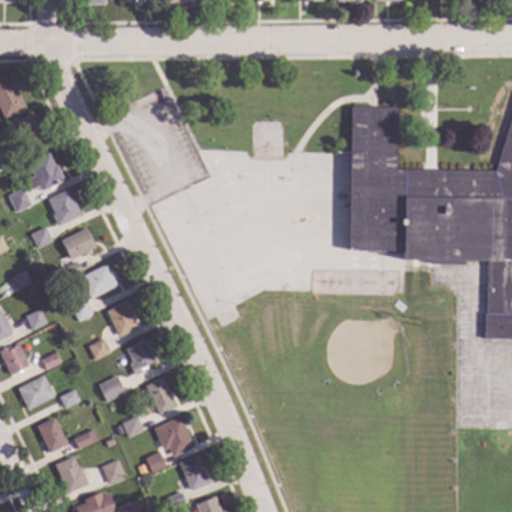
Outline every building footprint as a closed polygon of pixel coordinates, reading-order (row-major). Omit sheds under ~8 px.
[(17,88),(14,89),(24,109),(2,119),(0,114),(0,80),(11,75),(17,88)] [(511,339),(481,339),(481,314),(483,314),(484,261),(462,261),(462,265),(428,264),(428,260),(400,260),(400,251),(346,251),(348,107),(394,108),(393,170),(492,171),(511,105),(511,339)] [(43,141),(22,151),(14,134),(16,132),(11,122),(29,113),(43,141)] [(53,166),(55,165),(62,180),(40,192),(37,186),(28,190),(23,180),(32,176),(25,164),(46,153),(53,166)] [(29,205),(14,213),(5,196),(21,188),(29,205)] [(79,215),(55,227),(50,216),(52,214),(45,200),(66,189),(79,215)] [(50,241),(35,248),(28,235),(43,228),(50,241)] [(94,248),(68,260),(59,240),(84,228),(94,248)] [(79,272),(64,279),(59,269),(75,262),(79,272)] [(115,286),(88,299),(77,277),(104,264),(115,286)] [(29,284),(15,291),(8,278),(23,271),(29,284)] [(90,314),(76,321),(69,307),(83,300),(90,314)] [(136,328),(117,337),(104,312),(123,302),(136,328)] [(44,323),(30,331),(23,316),(37,309),(44,323)] [(0,313),(10,334),(0,338),(0,313)] [(108,353),(92,360),(86,346),(102,339),(108,353)] [(153,361),(137,368),(140,373),(133,376),(127,365),(131,363),(123,349),(142,340),(153,361)] [(26,366),(8,375),(0,359),(0,349),(7,346),(9,349),(16,345),(26,366)] [(58,363),(43,370),(38,360),(52,353),(58,363)] [(113,359),(119,371),(129,365),(123,353),(113,359)] [(51,397),(25,410),(14,389),(41,376),(51,397)] [(122,392),(104,402),(95,386),(114,376),(122,392)] [(173,407),(156,415),(142,386),(159,378),(173,407)] [(77,401),(62,409),(57,398),(72,390),(77,401)] [(192,447),(170,457),(166,448),(161,450),(151,429),(178,416),(192,447)] [(135,417),(141,431),(125,438),(119,423),(135,417)] [(65,445),(46,454),(33,426),(52,418),(65,445)] [(122,434),(116,436),(112,428),(119,425),(122,434)] [(95,440),(76,450),(70,439),(89,429),(95,440)] [(113,443),(105,447),(103,441),(110,438),(113,443)] [(163,467),(149,473),(142,459),(156,452),(163,467)] [(206,484),(188,491),(176,464),(195,456),(206,484)] [(75,468),(78,467),(85,484),(65,493),(52,465),(70,457),(75,468)] [(122,477),(106,484),(99,467),(115,460),(122,477)] [(99,496),(106,494),(113,511),(73,511),(72,508),(83,503),(81,499),(98,492),(99,496)] [(183,503),(168,509),(164,499),(179,493),(183,503)] [(218,511),(196,511),(193,504),(212,497),(218,511)] [(137,511),(119,511),(117,506),(133,500),(137,511)]
